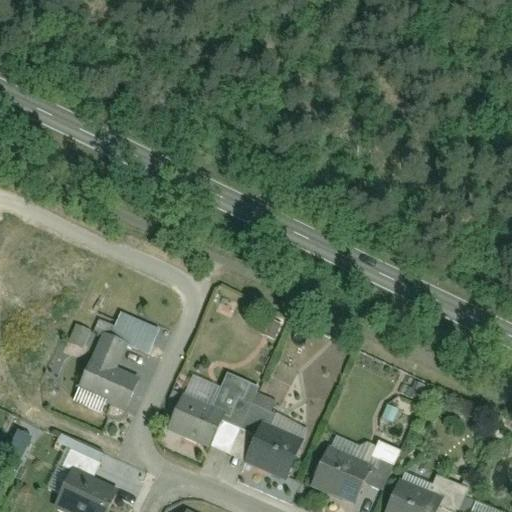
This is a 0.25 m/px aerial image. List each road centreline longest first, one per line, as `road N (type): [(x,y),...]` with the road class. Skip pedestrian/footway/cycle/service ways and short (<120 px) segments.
road 1 (secondary): [(511,337),(0,93)]
road 2 (residential): [(172,474),(144,458),(142,441),(198,287),(0,202)]
